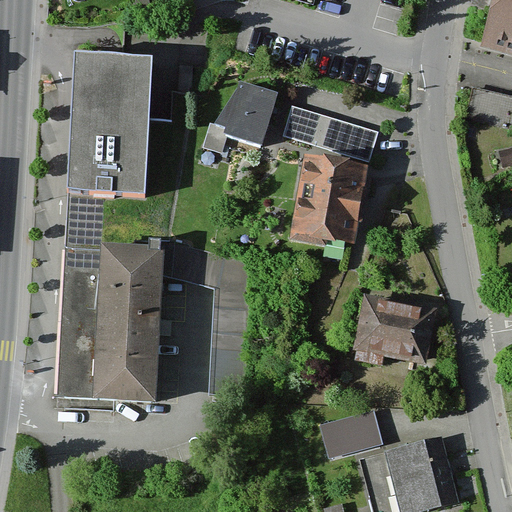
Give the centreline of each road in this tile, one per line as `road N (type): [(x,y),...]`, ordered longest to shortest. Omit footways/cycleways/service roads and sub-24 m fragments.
road 1 (residential): [(444,0),(432,113),(505,511)]
road 2 (secondary): [(16,0),(0,340)]
